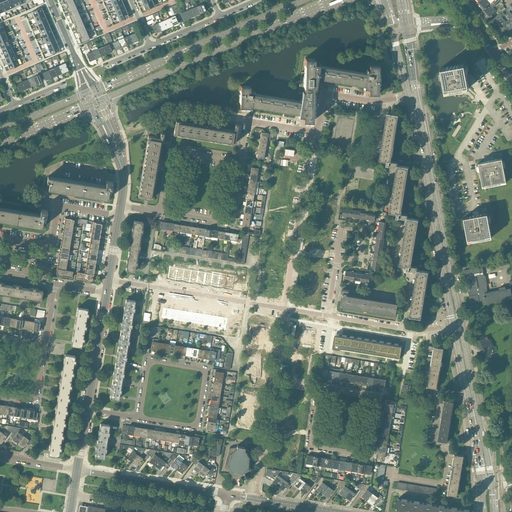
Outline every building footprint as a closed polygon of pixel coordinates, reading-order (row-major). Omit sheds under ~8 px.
[(7,0),(6,1),(10,11),(16,8),(12,0),(7,0)] [(12,0),(16,8),(18,7),(21,6),(18,0),(12,0)] [(480,0),(478,2),(477,3),(483,10),(494,0),(489,4),(487,1),(486,0),(480,0)] [(494,0),(483,10),(482,11),(488,18),(487,20),(487,19),(490,23),(495,18),(492,15),(495,13),(492,9),(492,8),(500,0),(494,0)] [(1,3),(4,11),(5,13),(9,11),(10,11),(6,1),(4,2),(1,3)] [(152,1),(143,5),(145,10),(154,6),(152,1)] [(122,2),(113,6),(115,11),(124,7),(122,2)] [(76,3),(66,8),(68,13),(77,9),(75,4),(76,4),(76,3)] [(197,6),(200,14),(206,11),(204,9),(203,4),(197,6)] [(511,7),(510,5),(511,7),(511,15),(507,10),(508,9),(507,7),(505,9),(502,6),(500,8),(511,21),(511,7)] [(197,6),(191,9),(194,16),(200,14),(197,6)] [(124,7),(115,11),(118,16),(127,12),(124,7)] [(41,8),(31,12),(33,17),(33,18),(44,13),(43,13),(42,10),(41,8)] [(509,32),(508,31),(511,27),(511,21),(500,8),(497,11),(500,14),(495,17),(509,32)] [(77,9),(68,13),(70,17),(79,14),(77,9)] [(189,18),(194,16),(191,9),(186,11),(189,18)] [(189,18),(186,11),(180,14),(183,21),(189,18)] [(127,12),(118,16),(120,21),(129,17),(127,12)] [(156,20),(155,17),(159,15),(157,12),(152,15),(147,17),(148,20),(153,18),(154,20),(156,20)] [(44,13),(33,18),(35,21),(35,23),(36,23),(46,19),(45,16),(44,14),(44,13)] [(79,14),(70,17),(72,23),(82,18),(81,19),(79,14)] [(175,16),(169,19),(172,26),(178,23),(175,16)] [(82,18),(72,23),(75,28),(84,23),(82,18)] [(46,19),(36,23),(38,28),(48,24),(48,23),(47,21),(46,19)] [(169,19),(163,21),(166,28),(172,26),(169,19)] [(161,30),(166,28),(163,21),(158,23),(161,30)] [(84,23),(75,28),(77,33),(87,28),(85,29),(83,24),(84,24),(84,23)] [(126,29),(128,32),(130,31),(129,29),(134,27),(132,23),(127,25),(122,28),(123,31),(126,29)] [(161,30),(158,23),(152,26),(155,33),(161,30)] [(48,24),(38,28),(39,29),(41,33),(42,33),(50,29),(49,27),(48,24)] [(87,28),(77,33),(79,38),(89,33),(87,28)] [(50,29),(42,33),(42,34),(43,37),(44,38),(53,34),(52,34),(51,31),(50,29)] [(89,33),(79,38),(81,43),(91,39),(89,34),(89,33)] [(129,36),(132,43),(138,40),(137,37),(135,33),(129,36)] [(44,38),(43,38),(45,44),(46,43),(55,40),(54,37),(53,35),(53,34),(44,38)] [(127,45),(132,43),(129,36),(124,38),(127,45)] [(124,38),(118,40),(121,47),(127,45),(124,38)] [(8,40),(0,43),(0,45),(0,46),(1,49),(10,45),(9,43),(8,40)] [(55,40),(46,43),(48,49),(57,45),(57,44),(56,42),(55,40)] [(116,50),(121,47),(118,40),(113,43),(116,50)] [(10,45),(1,49),(2,51),(3,54),(13,49),(12,47),(11,44),(10,45)] [(57,45),(48,49),(51,54),(60,50),(59,50),(58,48),(57,45)] [(103,47),(106,54),(112,52),(109,45),(103,47)] [(103,47),(98,49),(101,56),(106,54),(103,47)] [(13,49),(3,54),(4,56),(5,58),(5,59),(15,54),(13,49)] [(95,59),(101,56),(98,49),(92,52),(95,59)] [(95,59),(92,52),(87,54),(90,61),(95,59)] [(15,54),(5,59),(6,60),(7,62),(7,64),(17,60),(18,59),(16,54),(15,54)] [(251,106),(287,112),(299,114),(298,116),(299,116),(303,116),(303,121),(308,121),(312,121),(312,122),(313,111),(312,111),(313,96),(315,97),(315,94),(313,94),(314,84),(314,79),(316,80),(316,81),(317,81),(317,78),(358,85),(363,86),(364,86),(363,89),(364,89),(364,88),(368,89),(368,94),(369,94),(377,94),(377,95),(378,95),(379,65),(378,65),(378,66),(374,66),(370,65),(369,65),(369,70),(367,70),(366,69),(366,73),(319,65),(319,63),(319,64),(314,63),(315,58),(314,58),(305,58),(304,68),(305,68),(305,72),(301,72),(298,94),(304,95),(304,96),(304,100),(301,99),(300,101),(254,93),(254,91),(250,90),(250,86),(241,86),(241,85),(240,108),(240,107),(249,108),(250,108),(250,107),(251,107),(251,108),(251,106)] [(17,60),(7,64),(8,64),(9,66),(9,67),(10,69),(10,70),(20,66),(19,64),(17,60)] [(344,63),(343,69),(365,72),(366,66),(344,63)] [(457,65),(441,68),(445,92),(452,91),(454,90),(461,89),(469,88),(468,83),(467,75),(465,63),(459,65),(457,65)] [(59,66),(62,73),(68,71),(65,64),(59,66)] [(57,75),(62,73),(59,66),(54,68),(57,75)] [(51,78),(57,75),(54,68),(48,71),(51,78)] [(51,78),(48,71),(42,73),(46,80),(51,78)] [(39,75),(33,77),(36,84),(40,83),(42,82),(39,75)] [(31,87),(36,84),(33,77),(28,80),(31,87)] [(25,89),(31,87),(28,80),(22,82),(25,89)] [(25,89),(22,82),(17,84),(20,91),(25,89)] [(399,115),(388,113),(380,157),(381,157),(381,159),(387,160),(391,161),(399,115)] [(238,125),(237,124),(227,123),(227,126),(232,127),(233,125),(234,126),(234,127),(234,130),(232,129),(232,131),(179,122),(180,121),(176,120),(173,134),(176,135),(177,133),(232,142),(231,144),(234,144),(235,138),(239,139),(242,125),(238,125)] [(147,131),(146,135),(148,135),(147,138),(149,138),(140,194),(138,193),(138,196),(152,199),(153,194),(151,194),(160,141),(162,142),(162,137),(163,135),(163,132),(162,132),(162,130),(166,131),(167,124),(162,123),(160,133),(147,131)] [(502,158),(484,162),(478,163),(483,187),(506,183),(502,158)] [(402,213),(409,167),(400,166),(401,163),(391,161),(387,160),(386,165),(397,167),(390,209),(391,209),(391,212),(397,213),(402,213)] [(117,183),(106,181),(105,186),(48,177),(47,181),(45,181),(44,188),(49,189),(48,190),(49,190),(49,189),(108,199),(107,199),(108,199),(109,192),(110,188),(115,189),(117,183)] [(40,214),(0,207),(0,220),(40,227),(42,227),(42,228),(43,228),(45,217),(50,218),(51,211),(41,209),(40,214)] [(350,217),(352,209),(344,208),(342,215),(343,215),(342,216),(347,217),(347,216),(350,217)] [(358,218),(360,211),(352,209),(350,217),(351,217),(350,218),(355,218),(355,217),(358,218)] [(367,212),(360,211),(358,218),(358,219),(363,220),(363,219),(366,219),(367,212)] [(367,212),(366,219),(366,220),(371,221),(371,220),(374,221),(375,217),(377,217),(378,214),(375,214),(376,213),(367,212)] [(411,266),(419,219),(410,218),(411,215),(402,213),(397,213),(396,217),(407,219),(400,262),(401,262),(401,264),(407,265),(411,266)] [(487,213),(464,217),(468,242),(492,237),(487,213)] [(64,225),(73,227),(74,220),(71,220),(72,219),(65,218),(64,223),(64,225)] [(131,237),(140,238),(141,232),(142,232),(143,229),(142,229),(143,222),(134,221),(133,228),(132,227),(132,230),(131,237)] [(156,221),(155,231),(158,231),(159,231),(160,228),(166,229),(168,223),(161,221),(157,221),(156,221)] [(378,229),(385,231),(387,222),(379,221),(378,226),(379,226),(378,229)] [(91,222),(90,228),(101,230),(102,224),(98,223),(91,222)] [(385,231),(378,229),(377,229),(377,234),(377,237),(384,239),(385,231)] [(128,253),(137,255),(138,248),(140,248),(140,245),(139,245),(140,238),(131,237),(130,244),(129,244),(129,247),(130,247),(128,253)] [(383,247),(384,239),(377,237),(376,237),(375,242),(376,242),(376,245),(383,247)] [(61,241),(60,248),(69,249),(70,243),(61,241)] [(382,255),(383,247),(376,245),(375,245),(374,250),(375,250),(374,253),(382,255)] [(137,255),(128,253),(127,260),(126,263),(127,263),(126,270),(135,271),(136,265),(137,265),(137,262),(136,261),(137,255)] [(382,255),(374,253),(373,253),(373,257),(374,258),(373,261),(380,262),(382,255)] [(380,262),(373,261),(372,261),(371,266),(372,266),(372,269),(379,270),(380,262)] [(420,270),(421,267),(411,266),(407,265),(406,270),(417,271),(410,316),(422,318),(429,271),(420,270)] [(72,276),(73,271),(74,272),(74,268),(71,267),(71,271),(66,270),(56,269),(57,269),(56,272),(56,273),(56,274),(57,275),(57,276),(58,276),(59,277),(60,277),(61,277),(62,277),(62,276),(65,277),(65,275),(72,276)] [(170,267),(168,278),(233,289),(235,276),(213,272),(213,274),(170,267)] [(487,286),(485,276),(484,276),(482,267),(464,270),(465,274),(465,278),(468,277),(472,296),(469,296),(470,303),(479,301),(478,297),(484,296),(484,297),(485,297),(486,303),(486,304),(511,299),(511,298),(511,296),(510,288),(506,289),(505,287),(499,288),(499,290),(488,293),(486,286),(487,286)] [(82,273),(79,272),(80,268),(77,268),(76,272),(77,272),(76,277),(83,278),(83,280),(86,280),(86,281),(87,281),(88,281),(88,282),(89,282),(90,281),(91,281),(92,280),(92,279),(92,278),(93,275),(82,273)] [(353,280),(354,273),(354,272),(350,271),(350,272),(346,271),(345,279),(353,280)] [(353,280),(361,281),(362,274),(362,273),(358,272),(358,273),(354,273),(353,280)] [(362,274),(361,281),(369,283),(370,275),(370,274),(366,274),(366,275),(362,274)] [(0,293),(7,295),(9,285),(2,284),(2,283),(0,282),(0,293)] [(7,295),(24,298),(26,288),(19,287),(19,285),(16,285),(16,287),(9,285),(7,295)] [(26,288),(24,298),(41,301),(43,291),(36,290),(36,288),(33,288),(33,289),(26,288)] [(398,303),(348,295),(349,290),(342,289),(342,292),(343,292),(343,294),(342,294),(340,306),(396,315),(398,303)] [(123,316),(132,317),(133,310),(134,310),(135,308),(134,307),(135,301),(126,299),(125,306),(124,306),(124,309),(123,316)] [(78,307),(75,320),(86,322),(87,316),(88,316),(88,315),(88,313),(87,313),(88,309),(78,307)] [(162,318),(161,318),(197,324),(218,328),(218,329),(226,331),(226,329),(228,318),(163,307),(162,318)] [(121,332),(129,333),(131,327),(132,324),(131,324),(132,317),(123,316),(122,322),(121,322),(121,325),(122,325),(121,332)] [(75,320),(73,332),(84,334),(85,328),(86,328),(86,326),(85,325),(86,322),(75,320)] [(39,331),(40,331),(42,331),(43,324),(40,323),(34,322),(33,330),(39,331)] [(73,332),(72,345),(71,345),(82,347),(83,340),(84,341),(84,340),(84,338),(83,338),(84,334),(73,332)] [(118,348),(127,350),(128,343),(129,343),(129,340),(128,340),(129,333),(121,332),(119,339),(118,341),(119,342),(118,348)] [(335,335),(333,348),(355,352),(356,350),(366,352),(384,355),(384,356),(400,359),(402,346),(335,335)] [(487,353),(482,352),(481,356),(486,360),(491,360),(494,351),(492,347),(493,346),(490,339),(488,339),(487,336),(478,341),(479,348),(485,350),(483,347),(488,345),(489,347),(487,353)] [(149,339),(148,348),(149,349),(151,349),(156,350),(158,342),(157,342),(158,340),(153,339),(152,340),(150,339),(149,339)] [(437,388),(443,348),(435,346),(429,345),(429,348),(434,349),(428,387),(437,388)] [(115,365),(124,366),(125,359),(126,359),(127,357),(126,356),(127,350),(118,348),(117,355),(116,355),(116,358),(115,365)] [(210,349),(210,351),(208,359),(216,360),(218,360),(220,350),(210,349)] [(65,354),(64,358),(63,367),(73,368),(74,363),(76,363),(76,362),(75,362),(75,360),(74,360),(75,356),(65,354)] [(112,381),(121,382),(122,376),(123,376),(124,373),(123,373),(124,366),(115,365),(114,371),(113,371),(113,374),(114,374),(112,381)] [(63,367),(61,379),(71,381),(72,375),(74,375),(73,375),(73,372),(72,372),(73,368),(63,367)] [(61,379),(57,404),(67,406),(68,400),(70,400),(69,400),(69,397),(68,397),(69,392),(70,388),(71,388),(72,387),(71,387),(71,385),(70,385),(71,381),(61,379)] [(119,399),(120,392),(121,392),(121,389),(120,389),(121,382),(112,381),(111,387),(110,390),(111,390),(111,392),(110,398),(119,399)] [(446,399),(439,398),(439,401),(443,402),(442,406),(443,406),(438,440),(447,442),(454,401),(446,400),(446,399)] [(57,404),(55,416),(65,418),(66,412),(68,413),(68,412),(67,412),(67,410),(66,410),(67,406),(57,404)] [(28,409),(27,417),(33,418),(32,420),(37,420),(37,417),(38,413),(34,412),(35,410),(28,409)] [(55,416),(53,429),(63,431),(64,425),(65,425),(66,425),(65,425),(65,422),(64,422),(65,418),(55,416)] [(98,440),(107,441),(108,435),(109,435),(109,432),(108,432),(109,425),(100,423),(99,430),(98,433),(99,433),(98,440)] [(135,427),(128,426),(123,425),(122,430),(127,431),(127,434),(133,435),(135,427)] [(21,428),(17,427),(13,433),(15,435),(13,439),(18,443),(23,436),(18,432),(21,428)] [(53,429),(51,442),(61,443),(62,437),(63,438),(64,437),(63,437),(63,435),(62,435),(63,431),(53,429)] [(29,440),(23,436),(18,443),(23,447),(27,443),(29,445),(33,439),(31,437),(29,440)] [(209,454),(215,455),(219,456),(220,444),(221,444),(222,439),(218,438),(217,444),(216,450),(210,449),(209,454)] [(107,441),(98,440),(97,446),(96,446),(95,449),(96,449),(95,456),(104,458),(105,451),(106,451),(107,448),(106,448),(107,441)] [(51,442),(49,454),(59,456),(60,450),(61,450),(61,447),(60,447),(61,443),(51,442)] [(120,444),(118,450),(121,452),(125,448),(131,452),(132,450),(135,447),(126,445),(120,444)] [(231,476),(240,478),(241,476),(243,475),(244,477),(244,480),(246,480),(247,477),(248,476),(247,474),(246,475),(245,474),(250,471),(251,451),(244,448),(245,446),(244,446),(244,447),(237,446),(237,445),(236,447),(229,448),(224,466),(231,475),(231,477),(231,476)] [(131,452),(126,458),(132,462),(137,454),(137,455),(139,453),(142,448),(138,447),(135,452),(136,452),(135,453),(132,450),(131,452)] [(157,450),(153,450),(149,455),(152,457),(149,461),(154,465),(159,458),(154,454),(157,450)] [(448,494),(457,495),(464,455),(455,454),(455,453),(450,452),(449,455),(454,456),(448,494)] [(137,454),(132,462),(137,466),(143,458),(139,456),(141,454),(139,453),(137,455),(137,454)] [(179,454),(175,453),(171,459),(174,461),(171,465),(176,469),(182,462),(176,457),(179,454)] [(201,457),(198,457),(193,463),(196,465),(193,468),(199,473),(204,465),(198,461),(201,457)] [(159,458),(154,465),(159,469),(165,462),(159,458)] [(182,462),(176,469),(182,473),(187,466),(182,462)] [(209,469),(204,465),(199,473),(204,477),(207,472),(210,474),(214,469),(211,466),(209,469)] [(266,469),(265,474),(274,479),(272,482),(277,486),(283,478),(277,475),(280,471),(276,470),(266,469)] [(283,478),(277,486),(283,490),(285,487),(287,489),(290,486),(294,479),(298,474),(294,473),(287,482),(283,478)] [(296,481),(293,485),(299,489),(305,482),(299,478),(302,474),(299,474),(294,479),(296,481)] [(327,486),(322,482),(324,478),(321,478),(317,483),(319,485),(316,489),(322,493),(327,486)] [(343,481),(339,487),(341,489),(339,493),(344,497),(349,489),(344,485),(347,482),(343,481)] [(305,482),(299,489),(305,493),(310,486),(305,482)] [(365,485),(361,491),(364,492),(361,496),(366,500),(372,493),(366,489),(369,485),(365,485)] [(327,486),(322,493),(327,497),(333,490),(327,486)] [(349,489),(344,497),(349,501),(355,493),(349,489)] [(372,493),(366,500),(372,504),(374,502),(377,504),(382,496),(379,494),(377,497),(372,493)] [(411,500),(398,498),(397,509),(403,510),(403,511),(405,511),(406,510),(409,511),(411,500)] [(421,511),(423,502),(411,500),(409,511),(415,511),(417,511),(418,511),(417,511),(421,511)] [(434,511),(436,505),(423,502),(421,511),(434,511)]
